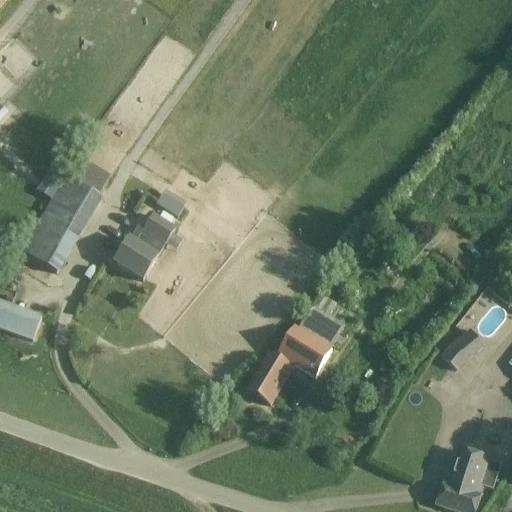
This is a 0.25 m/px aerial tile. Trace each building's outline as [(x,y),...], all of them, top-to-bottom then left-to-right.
[(66,179),(57,173),(52,170),(44,184),(38,193),(52,202),(66,179)] [(104,202),(66,179),(52,202),(20,254),(59,278),(104,202)] [(158,220),(169,227),(173,220),(162,214),(158,220)] [(158,220),(153,217),(142,234),(151,240),(144,251),(130,242),(115,267),(142,284),(158,260),(157,259),(175,231),(169,227),(158,220)] [(3,241),(0,244),(0,257),(1,258),(10,246),(3,241)] [(354,316),(320,296),(298,332),(294,330),(276,360),(315,382),(331,354),(354,316)] [(0,305),(0,331),(3,333),(12,310),(0,305)] [(458,379),(486,351),(466,331),(438,359),(458,379)] [(292,373),(268,358),(245,394),(270,409),(292,373)] [(495,405),(511,410),(511,398),(498,394),(495,405)] [(489,465),(489,464),(456,453),(444,489),(443,489),(437,508),(450,511),(474,511),(481,491),(491,494),(500,468),(489,465)]
